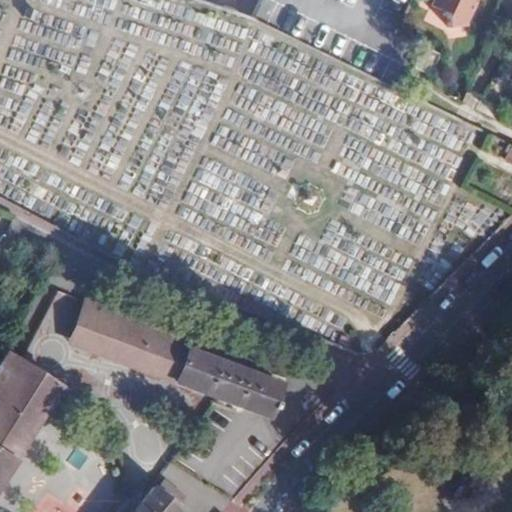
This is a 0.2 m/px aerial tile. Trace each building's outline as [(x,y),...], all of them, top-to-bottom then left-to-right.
[(439,0),(436,8),(450,14),(450,28),(464,28),(471,14),(465,7),(468,1),(476,4),(476,3),(477,0),(439,0)] [(465,7),(471,14),(476,4),(468,1),(465,7)] [(431,75),(440,54),(423,46),(413,66),(431,75)] [(511,145),(510,145),(503,162),(511,165),(511,145)] [(36,335),(62,345),(79,299),(53,290),(36,335)] [(82,302),(68,342),(268,414),(279,384),(262,377),(265,368),(82,302)] [(0,474),(55,387),(1,353),(0,355),(0,474)] [(163,479),(155,489),(178,508),(186,499),(163,479)] [(177,511),(179,510),(152,486),(138,501),(133,497),(120,511),(177,511)]
